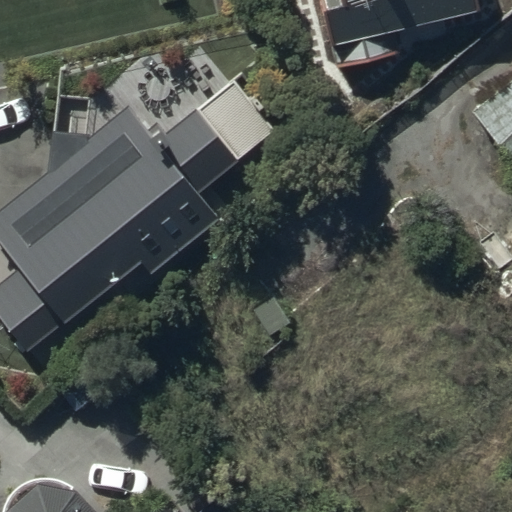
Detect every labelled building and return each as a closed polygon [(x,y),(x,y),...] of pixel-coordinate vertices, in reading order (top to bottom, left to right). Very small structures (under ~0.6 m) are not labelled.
[(400,43),(475,23),(469,0),(309,0),(333,88),(407,68),(400,43)] [(50,150),(40,187),(0,216),(0,267),(11,282),(0,289),(0,337),(16,359),(131,275),(141,288),(233,220),(210,190),(274,142),(234,89),(145,155),(121,123),(86,148),(50,150)] [(511,92),(480,120),(511,156),(511,92)] [(417,313),(356,360),(374,382),(354,398),(437,506),(511,447),(511,362),(468,307),(433,334),(417,313)] [(79,511),(70,502),(68,500),(65,499),(62,497),(60,496),(57,495),(54,494),(51,493),(48,492),(44,492),(41,492),(38,492),(35,493),(32,493),(29,494),(26,495),(23,497),(21,498),(18,500),(15,502),(13,504),(11,506),(9,508),(7,511),(6,511),(79,511)]
